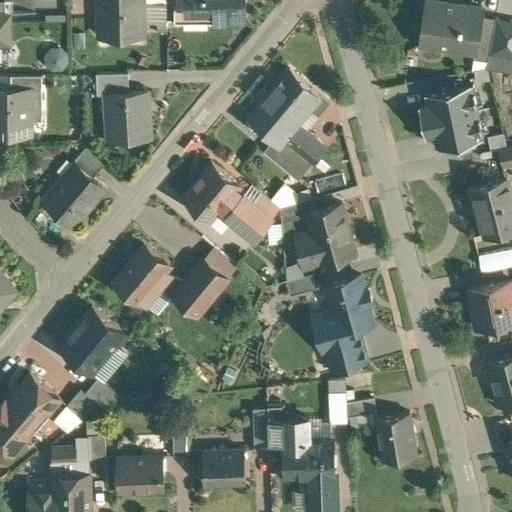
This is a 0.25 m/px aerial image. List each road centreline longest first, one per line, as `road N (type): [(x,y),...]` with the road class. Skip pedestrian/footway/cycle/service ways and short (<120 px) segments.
road 1 (residential): [(470,511),(335,0)]
road 2 (residential): [(300,0),(70,278)]
